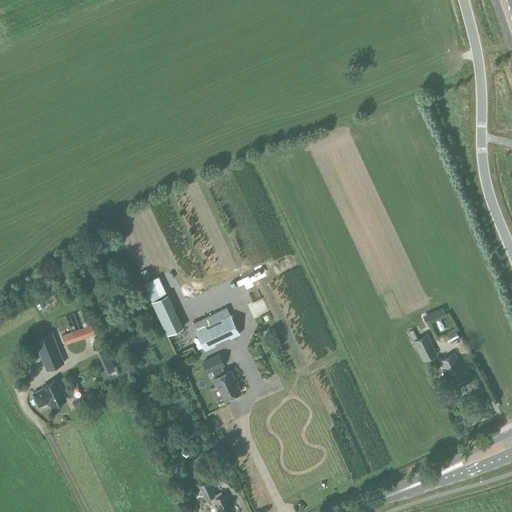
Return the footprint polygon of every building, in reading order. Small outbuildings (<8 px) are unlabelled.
[(247,292),(249,299),(257,297),(255,290),(247,292)] [(175,309),(167,294),(152,302),(159,317),(175,309)] [(259,298),(244,304),(250,318),(265,312),(259,298)] [(229,315),(196,331),(206,351),(215,346),(214,344),(229,336),(230,338),(239,334),(229,315)] [(433,332),(440,329),(435,318),(427,322),(433,332)] [(180,323),(171,324),(173,332),(181,330),(180,323)] [(84,337),(95,333),(92,324),(79,328),(64,334),(62,334),(65,344),(84,338),(84,337)] [(445,346),(456,342),(452,329),(441,333),(445,346)] [(53,333),(34,341),(46,370),(65,362),(53,333)] [(176,350),(187,346),(182,333),(171,337),(176,350)] [(437,354),(427,334),(414,340),(423,360),(437,354)] [(98,355),(106,370),(114,367),(106,351),(98,355)] [(464,374),(454,353),(439,360),(449,381),(464,374)] [(22,359),(25,364),(34,360),(32,354),(22,359)] [(220,388),(226,399),(242,392),(231,370),(222,374),(219,367),(224,364),(219,355),(203,363),(208,372),(212,370),(216,378),(213,379),(219,389),(220,388)] [(183,377),(177,380),(182,390),(189,387),(183,377)] [(33,393),(39,405),(49,401),(52,406),(66,399),(57,380),(43,387),(44,388),(33,393)] [(142,406),(157,400),(154,392),(139,398),(142,406)] [(192,440),(203,436),(199,427),(188,432),(188,431),(177,436),(181,444),(191,440),(192,440)] [(185,472),(180,460),(167,466),(173,479),(173,478),(179,492),(189,488),(182,474),(185,472)] [(210,480),(198,485),(205,500),(210,498),(214,506),(217,505),(220,511),(224,511),(232,509),(225,493),(222,494),(221,492),(217,494),(210,480)]
